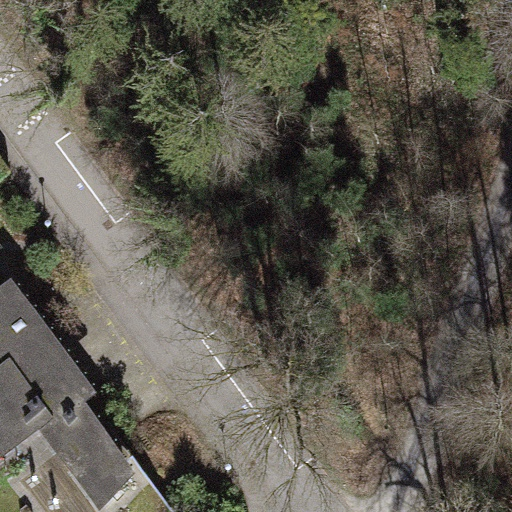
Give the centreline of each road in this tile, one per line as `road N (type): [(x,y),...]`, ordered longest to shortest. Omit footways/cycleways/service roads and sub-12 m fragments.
road 1 (residential): [(319,511),(0,85)]
road 2 (track): [(398,511),(511,186)]
